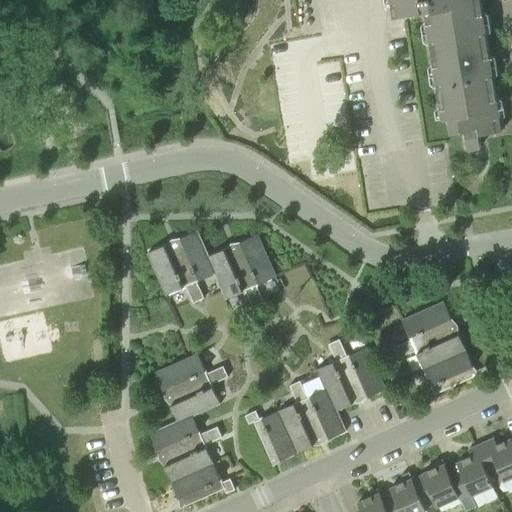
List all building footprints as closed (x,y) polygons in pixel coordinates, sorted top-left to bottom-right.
[(511,0),(391,0),(394,17),(426,12),(443,119),(450,118),(452,132),(465,130),(468,149),(481,147),(479,134),(502,131),(481,0),(511,0)] [(217,272),(209,255),(198,230),(181,237),(182,241),(174,244),(192,283),(186,286),(190,294),(201,289),(197,281),(214,273),(217,272)] [(242,245),(235,248),(252,287),(246,289),(250,298),(260,293),(257,285),(276,276),(257,234),(240,241),(242,245)] [(167,294),(186,286),(192,283),(174,244),(166,248),(165,244),(148,252),(167,294)] [(252,287),(235,248),(226,252),(224,249),(209,255),(217,272),(214,273),(226,298),(246,289),(252,287)] [(190,294),(194,302),(204,297),(201,289),(190,294)] [(250,298),(253,306),(264,302),(260,293),(250,298)] [(414,345),(452,328),(448,319),(452,317),(445,301),(402,320),(411,339),(414,345)] [(456,335),(452,328),(414,345),(411,339),(403,343),(408,354),(416,350),(424,367),(466,349),(459,334),(456,335)] [(332,352),(343,347),(339,339),(328,344),(332,352)] [(408,354),(403,343),(394,347),(399,358),(408,354)] [(366,346),(346,356),(343,357),(360,396),(367,393),(369,396),(385,389),(366,346)] [(343,347),(332,352),(335,360),(317,369),(326,389),(328,388),(338,410),(353,403),(351,400),(360,396),(343,357),(346,356),(343,347)] [(466,349),(424,367),(432,387),(424,391),(429,402),(438,398),(436,393),(474,376),(470,367),(473,365),(466,349)] [(209,378),(207,373),(198,353),(156,373),(163,389),(167,387),(171,395),(209,378)] [(224,366),(215,369),(220,380),(229,376),(224,366)] [(220,380),(215,369),(207,373),(209,378),(171,395),(174,402),(169,404),(173,412),(177,420),(192,414),(193,416),(221,404),(212,384),(220,380)] [(293,393),(304,388),(300,380),(290,385),(293,393)] [(279,410),(297,452),(314,445),(312,442),(321,438),(303,399),(308,397),(304,388),(293,393),(297,402),(279,410)] [(347,430),(338,410),(328,388),(326,389),(308,397),(303,399),(321,438),(328,434),(329,438),(347,430)] [(297,452),(279,410),(260,418),(256,410),(245,415),(249,424),(254,422),(271,460),(280,456),(281,459),(297,452)] [(165,457),(203,440),(206,445),(214,441),(209,430),(201,434),(193,416),(192,414),(177,420),(150,432),(157,450),(161,448),(165,457)] [(209,430),(214,441),(222,437),(218,426),(209,430)] [(511,438),(498,444),(495,439),(489,442),(488,440),(476,446),(487,471),(498,466),(504,480),(511,476),(511,438)] [(214,462),(206,445),(203,440),(165,457),(168,464),(165,466),(171,481),(214,462)] [(494,485),(487,471),(476,446),(475,446),(476,448),(469,451),(471,456),(457,462),(460,468),(449,473),(459,496),(460,498),(471,493),(472,495),(494,485)] [(459,496),(449,473),(443,458),(435,462),(437,467),(413,478),(411,473),(410,473),(412,479),(424,504),(435,500),(437,506),(459,496)] [(222,482),(214,462),(171,481),(179,498),(182,496),(186,505),(225,488),(227,493),(236,489),(231,478),(222,482)] [(424,504),(412,479),(410,473),(402,477),(405,482),(390,487),(393,493),(382,498),(388,511),(418,511),(426,509),(424,504)] [(388,511),(382,498),(378,487),(370,491),(372,496),(358,502),(362,511),(388,511)]
